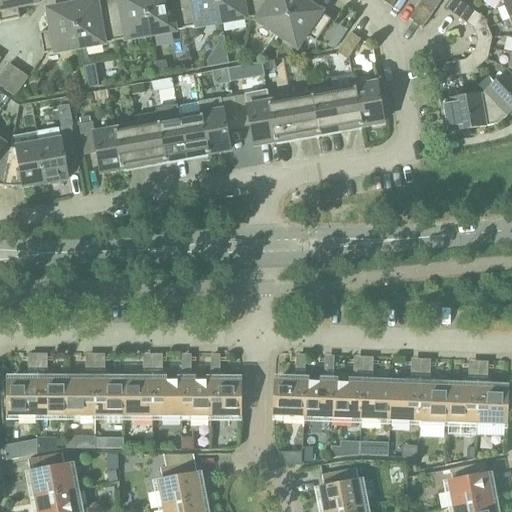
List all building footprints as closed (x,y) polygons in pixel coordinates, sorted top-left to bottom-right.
[(0,0),(0,22),(20,19),(17,6),(37,2),(37,0),(0,0)] [(85,1),(71,3),(79,48),(85,47),(115,42),(107,0),(86,4),(85,1)] [(115,42),(150,35),(143,0),(107,0),(115,42)] [(143,0),(150,35),(186,29),(180,0),(143,0)] [(180,0),(186,29),(221,23),(217,0),(180,0)] [(217,0),(221,23),(251,17),(254,0),(217,0)] [(276,34),(299,0),(254,0),(251,17),(276,34)] [(313,4),(306,0),(299,0),(276,34),(296,48),(304,36),(315,43),(330,20),(311,7),(313,4)] [(437,9),(423,0),(422,0),(409,19),(423,29),(437,9)] [(511,0),(507,0),(503,4),(509,20),(511,18),(511,0)] [(43,54),(79,48),(71,3),(58,6),(58,9),(49,10),(52,31),(39,34),(43,54)] [(460,19),(468,25),(476,13),(468,8),(460,19)] [(472,28),(479,22),(484,19),(476,13),(468,25),(472,28)] [(484,19),(479,22),(472,28),(475,34),(488,29),(484,19)] [(340,27),(328,45),(334,49),(347,31),(340,27)] [(475,34),(477,40),(492,38),(488,29),(475,34)] [(360,40),(351,33),(337,53),(347,60),(360,40)] [(489,49),(492,38),(477,40),(476,46),(489,49)] [(474,52),(479,55),(487,59),(489,49),(476,46),(474,52)] [(479,66),(487,59),(479,55),(474,52),(470,56),(479,66)] [(470,56),(465,61),(472,74),(479,66),(470,56)] [(168,76),(168,75),(165,61),(155,63),(158,78),(168,76)] [(273,61),(261,63),(263,71),(275,69),(273,61)] [(465,61),(459,62),(461,76),(472,74),(465,61)] [(461,76),(459,62),(446,64),(448,78),(461,76)] [(0,87),(5,91),(19,71),(9,64),(0,77),(0,87)] [(29,78),(19,71),(5,91),(15,97),(29,78)] [(511,100),(511,73),(508,71),(495,83),(511,100)] [(299,75),(286,78),(288,88),(301,86),(299,75)] [(330,77),(322,78),(325,93),(333,92),(330,77)] [(511,100),(495,83),(483,95),(498,125),(511,111),(511,100)] [(132,96),(144,93),(143,84),(131,86),(132,96)] [(376,84),(354,88),(361,127),(383,123),(376,84)] [(354,88),(333,92),(340,131),(361,127),(354,88)] [(254,146),(276,142),(269,103),(267,90),(244,94),(244,96),(233,98),(238,128),(250,126),(254,146)] [(325,93),(312,96),(319,135),(340,131),(333,92),(325,93)] [(0,99),(6,103),(8,99),(2,95),(0,99)] [(483,95),(465,98),(471,130),(498,125),(483,95)] [(312,96),(290,99),(297,138),(319,135),(312,96)] [(226,131),(238,128),(233,98),(221,100),(220,99),(198,103),(198,104),(207,155),(230,151),(226,131)] [(471,130),(465,98),(439,103),(445,134),(471,130)] [(276,142),(297,138),(290,99),(269,103),(276,142)] [(177,108),(179,119),(186,158),(207,155),(198,104),(177,108)] [(165,162),(186,158),(179,119),(177,108),(177,107),(156,110),(156,113),(165,162)] [(156,113),(135,117),(137,127),(144,166),(165,162),(156,113)] [(115,130),(94,134),(92,123),(90,123),(80,125),(78,125),(84,156),(97,154),(100,174),(122,170),(115,130)] [(57,129),(36,133),(45,184),(67,180),(64,160),(77,157),(71,126),(57,129)] [(122,170),(144,166),(137,127),(115,130),(122,170)] [(10,149),(2,187),(14,188),(23,187),(45,184),(36,133),(12,137),(10,149)] [(0,186),(2,187),(10,149),(0,142),(0,186)] [(8,381),(8,417),(37,417),(37,374),(28,374),(28,381),(8,381)] [(66,417),(66,381),(47,381),(47,374),(37,374),(37,417),(66,417)] [(85,381),(66,381),(66,417),(95,417),(95,374),(85,374),(85,381)] [(124,417),(124,382),(105,382),(105,374),(95,374),(95,417),(124,417)] [(153,417),(153,374),(143,374),(143,382),(124,382),(124,417),(153,417)] [(162,374),(153,374),(153,417),(181,417),(181,382),(162,382),(162,374)] [(181,417),(210,417),(210,382),(191,382),(191,374),(182,374),(182,382),(181,382),(181,417)] [(210,382),(210,417),(240,417),(240,382),(220,382),(220,374),(210,374),(210,382)] [(274,417),(303,418),(305,382),(304,382),(305,375),(295,374),(295,382),(275,381),(274,417)] [(324,383),(305,382),(303,418),(332,419),(333,383),(333,376),(324,376),(324,383)] [(332,419),(361,420),(362,377),(353,377),(352,384),(333,383),(332,419)] [(361,420),(390,421),(391,386),(372,385),(372,377),(362,377),(361,420)] [(390,421),(418,422),(420,379),(410,379),(410,386),(391,386),(390,421)] [(418,422),(447,423),(448,388),(429,387),(430,380),(420,379),(418,422)] [(467,389),(448,388),(447,423),(476,424),(477,381),(468,381),(467,389)] [(487,382),(477,381),(476,424),(505,425),(507,390),(487,389),(487,382)] [(77,438),(67,438),(67,449),(77,449),(77,438)] [(193,450),(193,438),(181,438),(181,450),(193,450)] [(103,439),(95,439),(95,449),(103,449),(103,439)] [(372,457),(372,443),(360,443),(360,456),(372,457)] [(19,445),(5,447),(6,460),(22,457),(19,445)] [(302,462),(312,462),(312,449),(302,448),(302,453),(302,462)] [(335,459),(340,458),(344,457),(344,448),(340,448),(331,448),(331,459),(335,459)] [(65,467),(63,454),(27,461),(35,499),(75,491),(70,466),(65,467)] [(202,500),(195,463),(160,470),(162,482),(157,483),(162,508),(202,500)] [(485,463),(450,470),(452,482),(448,483),(453,509),(479,503),(492,501),(485,463)] [(319,490),(323,511),(339,511),(363,507),(356,470),(321,476),(324,489),(319,490)] [(115,471),(106,473),(108,483),(117,482),(115,471)] [(78,511),(75,491),(35,499),(37,511),(78,511)] [(204,511),(202,500),(162,508),(163,511),(204,511)] [(479,503),(453,509),(453,511),(494,511),(492,501),(479,503)]
